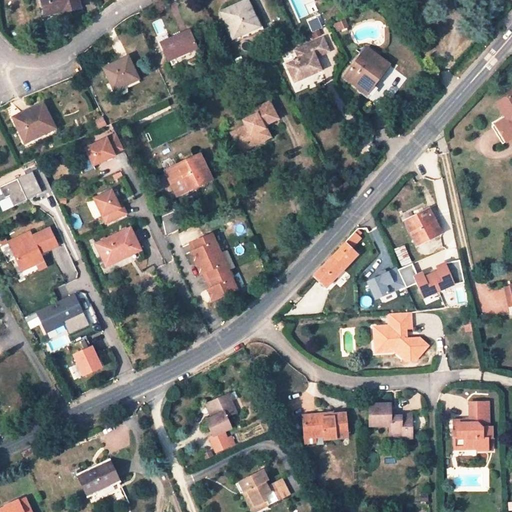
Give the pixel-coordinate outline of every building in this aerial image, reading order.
[(78,0),(41,0),(45,14),(62,10),(63,12),(80,7),(78,0)] [(221,13),(233,38),(258,26),(247,1),(221,13)] [(317,16),(307,20),(312,32),(321,29),(317,16)] [(160,43),(168,60),(196,48),(189,30),(160,43)] [(285,64),(294,82),(321,69),(317,60),(315,61),(314,57),(329,50),(322,36),(294,49),(298,58),(285,64)] [(366,48),(344,78),(361,90),(367,82),(372,86),(388,64),(366,48)] [(104,68),(112,86),(123,81),(123,83),(136,77),(127,57),(104,68)] [(361,90),(366,93),(372,86),(367,82),(361,90)] [(506,118),(491,127),(502,145),(511,139),(511,94),(497,104),(506,118)] [(245,126),(231,133),(235,142),(242,139),(247,148),(270,136),(264,126),(278,119),(269,102),(255,110),(257,113),(243,121),(245,126)] [(16,124),(23,139),(43,129),(45,132),(55,127),(43,103),(17,115),(20,122),(16,124)] [(113,153),(123,148),(116,134),(85,148),(93,165),(114,155),(113,153)] [(235,142),(240,151),(247,148),(242,139),(235,142)] [(167,175),(177,195),(211,179),(199,154),(176,165),(179,170),(167,175)] [(176,165),(165,170),(167,175),(179,170),(176,165)] [(40,193),(30,174),(0,188),(5,199),(9,196),(14,205),(40,193)] [(94,198),(106,222),(126,213),(123,205),(120,207),(111,190),(94,198)] [(406,224),(417,244),(441,232),(428,208),(419,213),(421,216),(406,224)] [(419,213),(404,220),(406,224),(421,216),(419,213)] [(16,258),(24,277),(46,266),(40,252),(57,244),(49,228),(32,236),(30,232),(11,241),(19,257),(16,258)] [(97,244),(106,265),(139,250),(130,229),(97,244)] [(192,255),(195,262),(220,251),(212,232),(198,239),(203,250),(195,254),(192,255)] [(355,232),(346,242),(353,248),(362,238),(355,232)] [(190,242),(195,254),(203,250),(198,239),(190,242)] [(321,293),(338,310),(351,296),(335,279),(357,255),(345,244),(317,272),(314,276),(326,288),(321,293)] [(395,249),(403,267),(412,263),(404,245),(395,249)] [(212,269),(215,276),(229,270),(220,251),(195,262),(201,274),(212,269)] [(438,271),(431,274),(438,290),(454,282),(464,283),(459,261),(445,263),(436,266),(438,271)] [(403,267),(397,270),(406,288),(417,282),(424,297),(438,290),(431,274),(424,277),(422,273),(417,275),(412,263),(403,267)] [(201,274),(204,281),(215,276),(212,269),(201,274)] [(215,276),(218,283),(207,288),(212,300),(237,288),(229,270),(215,276)] [(204,281),(207,288),(218,283),(215,276),(204,281)] [(64,324),(69,335),(89,325),(75,293),(36,312),(45,332),(64,324)] [(407,340),(401,335),(401,331),(411,331),(410,315),(389,316),(389,328),(379,328),(379,337),(374,337),(375,349),(381,349),(387,354),(396,354),(408,363),(414,362),(427,346),(418,340),(407,340)] [(280,329),(285,326),(282,321),(277,323),(279,328),(280,329)] [(92,346),(74,354),(84,375),(101,367),(92,346)] [(238,399),(235,391),(226,395),(229,403),(232,402),(238,399)] [(206,420),(213,436),(224,431),(231,428),(227,418),(237,413),(232,402),(229,403),(226,395),(209,403),(215,416),(212,418),(206,420)] [(407,409),(425,409),(425,397),(407,396),(407,409)] [(209,403),(206,404),(212,418),(215,416),(209,403)] [(454,421),(454,439),(464,438),(463,449),(477,449),(477,451),(488,451),(487,438),(492,438),(492,427),(489,427),(488,403),(470,403),(470,421),(470,424),(465,424),(465,421),(454,421)] [(370,405),(370,426),(390,426),(390,434),(403,434),(403,438),(412,438),(412,415),(390,416),(390,405),(370,405)] [(302,415),(304,437),(314,436),(314,438),(325,437),(325,439),(348,437),(346,413),(333,414),(334,417),(327,417),(326,413),(302,415)] [(213,436),(209,437),(216,452),(234,444),(231,437),(227,438),(224,431),(213,436)] [(454,439),(454,449),(463,449),(464,438),(454,439)] [(78,475),(87,496),(118,482),(109,461),(78,475)] [(263,470),(238,483),(243,491),(246,489),(255,506),(268,499),(270,504),(289,494),(282,479),(267,486),(264,481),(268,479),(263,470)] [(246,489),(243,491),(251,508),(255,506),(246,489)] [(5,507),(0,509),(0,511),(31,511),(25,498),(18,501),(18,500),(4,506),(5,507)] [(255,506),(251,508),(253,511),(270,504),(268,499),(255,506)]
